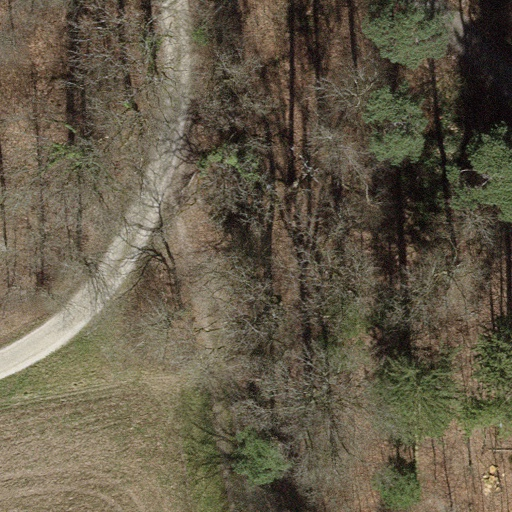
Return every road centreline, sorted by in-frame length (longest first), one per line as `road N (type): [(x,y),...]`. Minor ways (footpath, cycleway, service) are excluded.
road 1 (track): [(233,511),(162,183),(177,62),(169,0)]
road 2 (track): [(0,365),(85,313),(162,183)]
road 3 (track): [(422,0),(511,87)]
